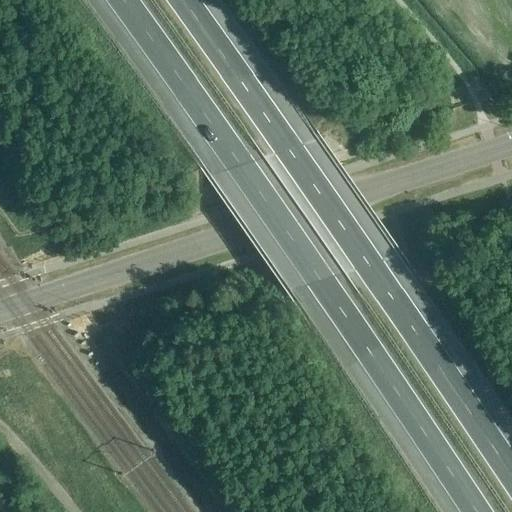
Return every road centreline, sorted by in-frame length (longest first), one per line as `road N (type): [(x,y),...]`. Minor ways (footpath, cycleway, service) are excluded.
road 1 (motorway): [(119,0),(241,162),(472,511)]
road 2 (motorway): [(511,479),(286,138),(182,0)]
road 3 (tertiary): [(0,312),(511,144)]
road 4 (track): [(171,231),(32,190),(0,143)]
